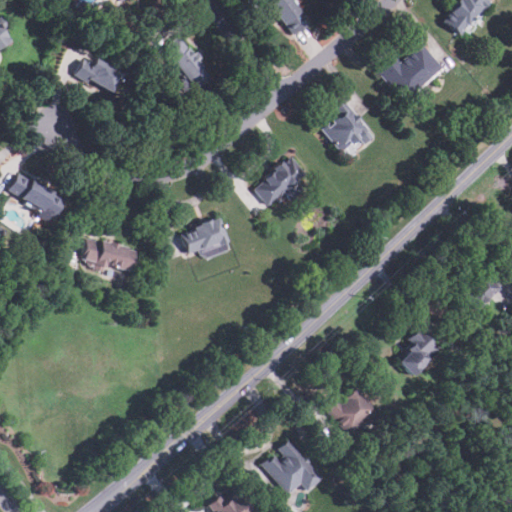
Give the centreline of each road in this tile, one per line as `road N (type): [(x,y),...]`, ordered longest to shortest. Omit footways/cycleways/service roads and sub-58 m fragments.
road 1 (secondary): [(93,511),(256,372),(511,131)]
road 2 (residential): [(51,127),(106,167),(139,176),(185,167),(388,0)]
